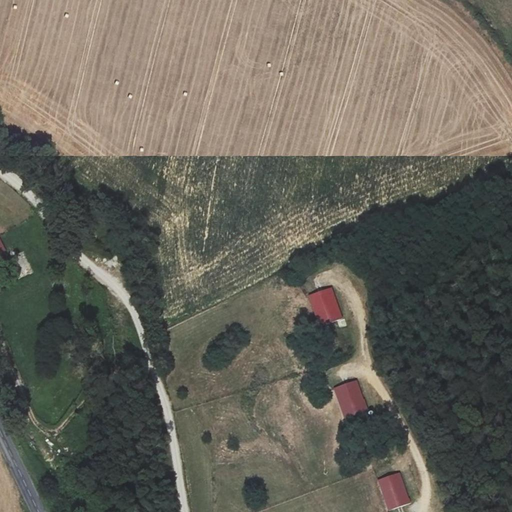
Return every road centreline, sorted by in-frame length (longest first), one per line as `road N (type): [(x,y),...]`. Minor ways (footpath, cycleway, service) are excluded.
road 1 (track): [(0,324),(29,413),(54,430),(103,379),(114,333),(99,266),(42,263),(0,211)]
road 2 (track): [(0,120),(93,194),(99,266)]
